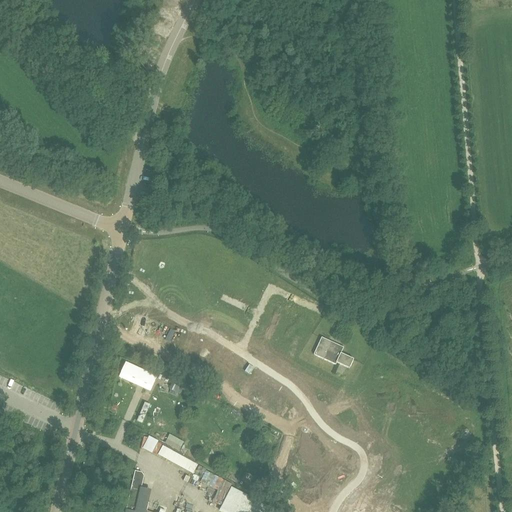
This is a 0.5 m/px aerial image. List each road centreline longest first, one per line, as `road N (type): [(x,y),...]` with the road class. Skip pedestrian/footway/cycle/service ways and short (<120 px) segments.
road 1 (unclassified): [(56,511),(121,229)]
road 2 (track): [(479,266),(456,0)]
road 3 (track): [(501,511),(479,266)]
road 4 (unclassified): [(121,229),(156,88),(195,0)]
road 5 (unclassified): [(121,229),(0,181)]
